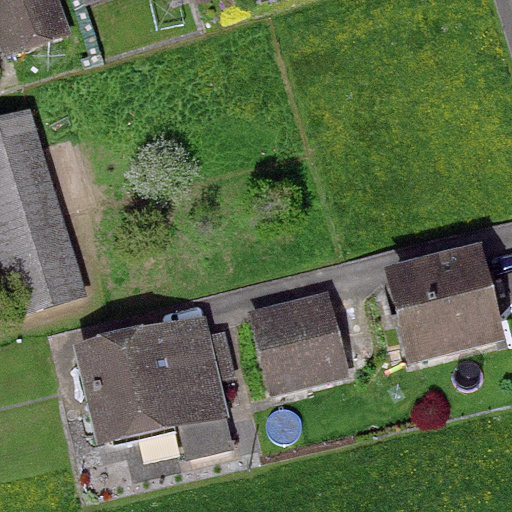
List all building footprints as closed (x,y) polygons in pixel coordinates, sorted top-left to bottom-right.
[(63,34),(49,0),(0,0),(0,37),(6,55),(63,34)] [(79,0),(84,11),(112,0),(79,0)] [(29,113),(0,122),(0,273),(14,320),(84,300),(29,113)] [(475,255),(388,276),(409,362),(496,340),(475,255)] [(318,303),(253,320),(271,394),(337,377),(318,303)] [(217,416),(197,326),(77,353),(97,443),(217,416)]
